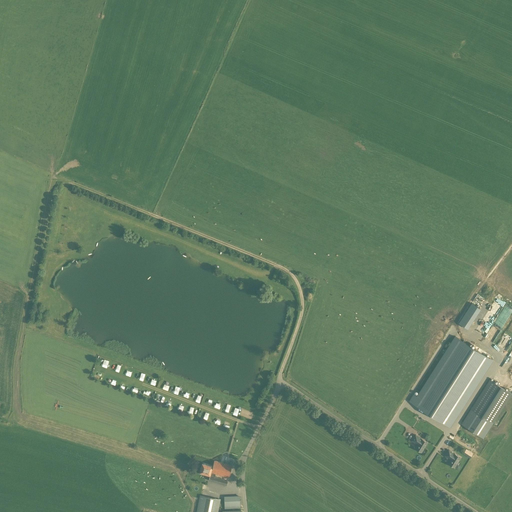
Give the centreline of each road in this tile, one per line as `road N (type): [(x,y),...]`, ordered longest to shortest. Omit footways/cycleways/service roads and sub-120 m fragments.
road 1 (track): [(0,150),(295,278),(300,321),(281,381)]
road 2 (unclassified): [(474,511),(281,381),(245,452),(245,511)]
road 3 (track): [(53,172),(24,324)]
